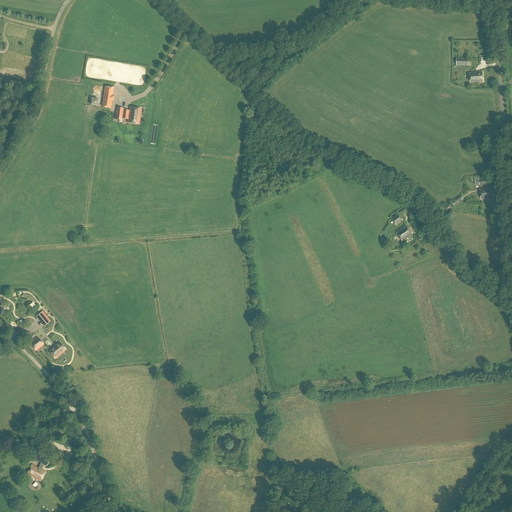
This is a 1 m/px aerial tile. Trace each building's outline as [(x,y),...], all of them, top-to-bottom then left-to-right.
[(468,66),(468,58),(456,58),(456,66),(468,66)] [(470,83),(483,82),(482,71),(469,72),(470,83)] [(113,101),(114,95),(113,95),(114,88),(104,86),(102,105),(98,105),(98,106),(102,106),(102,107),(111,109),(112,101),(113,101)] [(97,106),(99,99),(92,98),(90,105),(97,106)] [(140,114),(141,109),(130,107),(129,111),(123,110),(124,109),(117,108),(115,119),(122,120),(122,118),(128,119),(127,122),(139,124),(140,114)] [(481,199),(493,198),(492,188),(480,189),(481,199)] [(454,206),(463,199),(461,196),(452,202),(454,206)] [(466,200),(457,206),(459,209),(467,203),(466,200)] [(396,226),(403,221),(398,214),(391,218),(396,226)] [(403,242),(413,235),(406,225),(396,232),(403,242)] [(44,312),(41,315),(51,326),(54,323),(44,312)] [(36,351),(44,345),(37,337),(30,343),(36,351)] [(55,346),(53,347),(49,351),(55,358),(66,350),(59,342),(55,346)] [(39,455),(36,460),(47,466),(50,461),(39,455)] [(40,469),(32,465),(27,474),(41,481),(46,472),(40,468),(40,469)]
